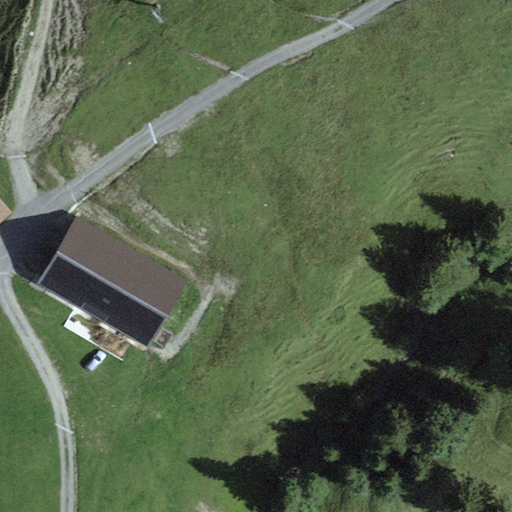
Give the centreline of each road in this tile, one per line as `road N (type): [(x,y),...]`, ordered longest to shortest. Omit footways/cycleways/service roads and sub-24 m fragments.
road 1 (track): [(30,218),(217,90),(381,0)]
road 2 (track): [(30,218),(1,250),(2,285),(46,371),(69,448)]
road 3 (track): [(30,218),(17,165),(19,126),(47,0)]
road 4 (track): [(211,511),(69,448)]
